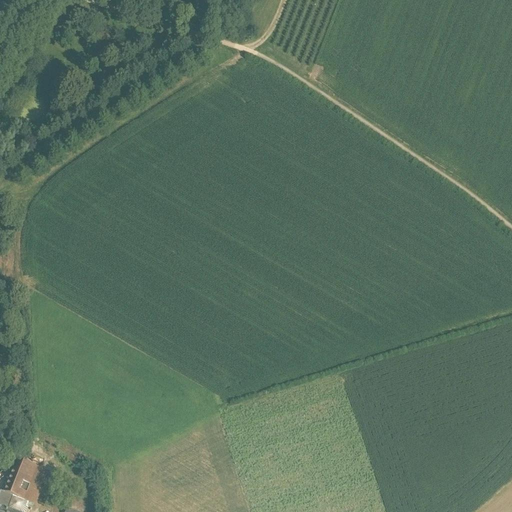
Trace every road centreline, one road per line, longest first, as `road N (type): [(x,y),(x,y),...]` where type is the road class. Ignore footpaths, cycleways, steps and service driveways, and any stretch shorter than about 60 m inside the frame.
road 1 (track): [(511,225),(292,67),(249,45)]
road 2 (track): [(40,193),(249,45)]
road 3 (track): [(249,45),(87,0)]
